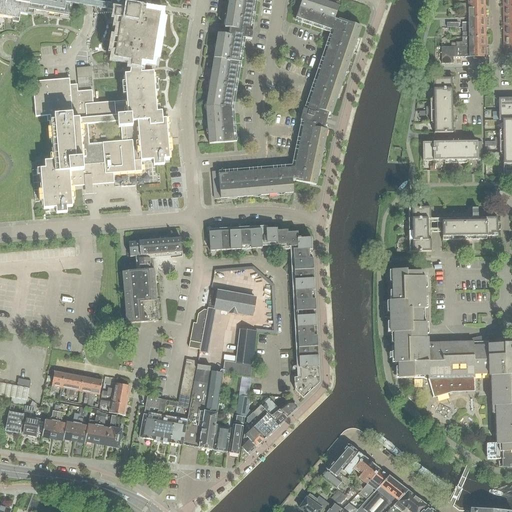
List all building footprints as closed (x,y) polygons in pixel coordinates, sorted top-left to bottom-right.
[(0,0),(0,16),(19,20),(20,14),(27,16),(28,9),(67,16),(70,3),(70,0),(0,0)] [(111,0),(111,4),(90,1),(85,0),(70,0),(70,3),(91,7),(110,11),(115,12),(114,19),(121,20),(114,59),(127,61),(131,62),(130,67),(130,71),(129,74),(141,74),(141,71),(142,69),(143,64),(153,66),(158,35),(161,13),(144,10),(145,6),(145,3),(150,4),(151,0),(111,0)] [(209,112),(206,112),(208,128),(211,127),(211,136),(208,136),(209,144),(234,142),(237,142),(237,140),(236,136),(236,134),(235,126),(235,124),(234,108),(236,93),(237,90),(238,83),(238,81),(240,69),(241,67),(244,43),(245,39),(251,40),(253,32),(252,32),(253,28),(254,16),(255,14),(257,2),(257,0),(229,0),(227,12),(226,20),(225,24),(223,35),(218,34),(216,42),(219,43),(218,51),(215,51),(214,59),(217,59),(216,63),(213,62),(211,78),(213,78),(212,87),(209,86),(207,101),(210,102),(209,112)] [(218,172),(212,172),(214,199),(229,198),(228,195),(237,195),(237,198),(252,196),(252,193),(261,193),(261,196),(276,194),(276,191),(284,191),(285,194),(293,193),(292,182),(292,179),(296,180),(296,181),(310,184),(316,186),(317,177),(314,177),(316,169),(319,169),(322,154),(319,153),(321,145),(324,146),(327,130),(324,130),(328,114),(331,115),(336,100),(333,99),(336,91),(339,92),(344,77),(341,76),(344,68),(347,69),(352,54),(349,53),(352,45),(354,46),(357,38),(354,37),(355,34),(358,35),(361,27),(355,25),(338,19),(337,22),(334,21),(338,7),(331,4),(330,7),(326,6),(327,3),(319,0),(318,3),(310,0),(301,0),(296,18),(295,21),(297,22),(300,23),(302,23),(303,24),(311,26),(312,27),(321,30),(323,31),(329,33),(330,33),(329,36),(304,109),(303,109),(300,121),(301,121),(297,140),(292,165),(224,171),(221,171),(218,171),(218,172)] [(484,0),(468,0),(469,4),(459,4),(459,8),(485,8),(484,0)] [(511,0),(502,0),(503,8),(511,7),(511,0)] [(511,7),(503,8),(503,18),(511,17),(511,7)] [(485,8),(459,8),(459,14),(469,14),(469,18),(485,18),(485,8)] [(511,17),(503,18),(503,28),(511,27),(511,17)] [(485,18),(469,18),(469,23),(462,23),(462,28),(485,28),(485,18)] [(504,37),(511,37),(511,27),(503,28),(504,37)] [(462,28),(462,37),(485,37),(485,28),(462,28)] [(456,43),(456,48),(485,47),(485,37),(462,37),(462,43),(456,43)] [(485,47),(456,48),(451,48),(441,48),(441,64),(454,64),(454,58),(472,57),(481,57),(485,57),(485,56),(486,55),(486,52),(485,51),(485,47)] [(90,67),(88,68),(77,69),(78,88),(92,87),(92,80),(90,67)] [(168,140),(168,139),(166,119),(162,119),(162,112),(157,112),(153,73),(141,74),(129,74),(124,75),(127,101),(93,104),(92,91),(83,91),(70,92),(69,79),(58,80),(32,82),(34,109),(35,117),(47,116),(47,122),(50,121),(52,140),(54,161),(44,162),(45,169),(40,169),(42,201),(43,210),(50,209),(55,209),(56,214),(58,214),(67,213),(66,208),(72,207),(70,187),(81,186),(99,185),(106,184),(114,183),(113,174),(118,173),(131,172),(142,171),(141,162),(153,161),(153,166),(156,166),(164,165),(164,160),(169,159),(168,146),(168,140)] [(434,122),(434,133),(452,133),(451,78),(451,74),(433,74),(433,79),(433,100),(430,100),(430,107),(426,107),(426,116),(430,116),(430,123),(434,122)] [(503,175),(511,174),(511,98),(498,99),(499,121),(502,121),(502,131),(499,131),(499,138),(495,138),(495,146),(499,146),(499,153),(503,153),(503,175)] [(477,160),(481,160),(482,160),(481,142),(477,142),(422,143),(422,161),(444,161),(444,165),(451,164),(451,169),(459,168),(459,164),(466,164),(466,161),(477,160)] [(430,208),(408,208),(408,219),(408,230),(408,241),(409,252),(426,252),(431,252),(431,241),(430,234),(430,233),(430,230),(430,223),(430,219),(430,208)] [(472,218),(442,219),(442,232),(442,234),(442,241),(486,240),(486,237),(497,236),(497,218),(486,218),(483,218),(483,214),(481,214),(481,212),(477,212),(477,208),(472,209),(472,218)] [(442,232),(442,219),(437,219),(430,219),(430,223),(430,230),(430,233),(437,232),(442,232)] [(266,226),(263,227),(263,230),(264,246),(274,246),(274,249),(284,248),(284,250),(289,250),(290,250),(293,312),(294,314),(315,313),(315,311),(311,238),(300,239),(300,238),(298,238),(297,232),(291,233),(289,233),(287,233),(287,231),(281,231),(279,231),(277,231),(277,229),(271,229),(268,229),(268,226),(266,226)] [(210,230),(209,230),(209,231),(209,232),(209,233),(210,252),(256,249),(262,249),(262,247),(264,246),(263,230),(263,227),(261,227),(254,227),(212,230),(210,230)] [(134,271),(122,272),(127,324),(131,324),(140,323),(158,322),(156,299),(154,270),(153,270),(152,259),(171,257),(182,256),(182,253),(181,239),(170,240),(170,238),(149,239),(149,241),(129,243),(130,257),(133,257),(134,271)] [(392,301),(389,301),(390,334),(393,333),(394,363),(412,362),(412,344),(427,344),(427,338),(425,339),(425,323),(422,323),(421,310),(425,309),(424,278),(420,278),(420,272),(406,272),(406,271),(392,271),(392,301)] [(254,299),(218,292),(215,310),(215,311),(216,311),(228,313),(228,314),(237,316),(237,315),(251,317),(254,299)] [(199,350),(199,353),(208,354),(216,311),(215,311),(215,310),(207,308),(207,311),(207,312),(204,325),(203,331),(202,338),(200,344),(199,350)] [(204,310),(198,314),(196,324),(204,325),(207,312),(207,311),(204,310)] [(297,378),(294,378),(295,391),(303,399),(314,389),(314,388),(313,378),(319,377),(316,315),(315,313),(294,314),(294,317),(297,378)] [(203,331),(204,325),(196,324),(193,323),(192,329),(203,331)] [(191,336),(202,338),(203,331),(192,329),(191,336)] [(222,373),(223,374),(250,378),(252,366),(257,332),(239,329),(235,363),(224,361),(222,373)] [(200,344),(202,338),(191,336),(189,342),(200,344)] [(199,350),(200,344),(189,342),(188,348),(199,350)] [(412,362),(394,363),(394,364),(398,364),(398,379),(413,378),(413,376),(428,376),(428,379),(434,397),(432,398),(451,393),(474,392),(474,378),(474,374),(489,374),(489,376),(491,376),(492,407),(495,407),(496,444),(493,444),(493,460),(498,460),(498,467),(506,467),(511,467),(511,466),(511,343),(503,344),(501,344),(488,345),(488,343),(473,343),(456,344),(450,344),(450,343),(432,344),(427,344),(412,344),(412,362)] [(198,362),(195,361),(186,360),(185,366),(197,368),(197,365),(198,362)] [(186,446),(187,447),(188,447),(188,446),(193,447),(193,448),(194,448),(195,448),(199,448),(200,443),(204,411),(205,411),(210,375),(211,372),(210,372),(210,367),(197,365),(197,367),(197,368),(192,392),(191,397),(191,400),(189,408),(189,409),(186,423),(187,423),(183,440),(182,445),(186,446)] [(54,371),(53,376),(50,392),(55,393),(56,388),(61,389),(64,373),(57,372),(57,373),(55,372),(55,371),(54,371)] [(223,374),(222,373),(211,372),(210,375),(205,411),(217,413),(223,374)] [(64,373),(61,389),(67,390),(66,395),(67,395),(70,396),(73,375),(73,376),(71,375),(71,374),(64,373)] [(73,375),(70,396),(72,396),(74,397),(75,391),(80,392),(83,377),(76,375),(76,376),(73,376),(74,375),(73,375)] [(83,377),(80,392),(85,394),(83,404),(87,405),(88,400),(92,379),(92,378),(92,379),(90,379),(90,378),(83,377)] [(0,394),(27,400),(31,381),(18,379),(16,388),(0,384),(0,394)] [(99,396),(101,385),(102,380),(95,379),(95,380),(92,380),(93,379),(92,379),(88,400),(87,405),(92,406),(94,395),(99,396)] [(107,392),(128,396),(127,396),(127,393),(128,394),(130,387),(129,387),(129,386),(115,384),(113,389),(108,388),(107,392)] [(191,397),(192,392),(192,391),(181,389),(179,395),(191,397)] [(102,392),(101,396),(111,398),(111,403),(125,406),(125,405),(126,405),(127,399),(126,399),(127,396),(128,396),(107,392),(102,392)] [(178,403),(177,406),(177,407),(189,409),(189,408),(191,400),(191,397),(179,395),(178,403)] [(144,411),(139,438),(143,439),(152,441),(152,440),(157,417),(148,415),(150,408),(158,410),(160,399),(153,398),(147,397),(146,401),(146,402),(147,402),(146,406),(145,406),(144,411)] [(247,398),(239,397),(236,416),(244,418),(247,398)] [(158,410),(158,412),(164,413),(166,401),(160,399),(158,410)] [(261,406),(279,425),(287,418),(277,407),(269,399),(261,406)] [(100,401),(100,405),(102,405),(108,406),(108,407),(110,407),(109,413),(117,415),(118,415),(123,416),(123,415),(124,415),(126,408),(125,408),(125,406),(111,403),(100,401)] [(297,408),(294,403),(287,403),(287,404),(284,401),(277,407),(287,418),(294,411),(293,411),(296,409),(297,408)] [(24,415),(23,415),(12,413),(12,411),(13,411),(14,405),(11,405),(10,410),(9,409),(9,413),(5,431),(6,431),(5,434),(8,435),(9,435),(12,435),(13,433),(20,434),(22,422),(24,415)] [(279,425),(261,406),(253,414),(271,433),(279,425)] [(25,407),(24,412),(23,415),(24,415),(22,422),(25,423),(23,434),(24,435),(25,434),(27,435),(28,435),(28,436),(34,437),(35,437),(36,437),(36,432),(39,420),(32,418),(34,409),(25,407)] [(85,443),(88,424),(88,423),(82,422),(85,409),(80,408),(79,412),(80,412),(74,442),(74,441),(77,442),(77,443),(84,444),(84,443),(85,443)] [(211,450),(211,451),(211,450),(218,414),(217,414),(217,413),(205,411),(204,411),(199,448),(209,450),(211,450)] [(53,440),(53,439),(58,413),(54,412),(52,412),(51,421),(45,420),(42,437),(42,438),(49,439),(50,438),(52,439),(52,440),(53,440)] [(67,422),(66,424),(63,441),(64,441),(64,440),(71,441),(71,440),(74,441),(74,442),(80,412),(79,412),(79,415),(74,414),(73,420),(73,419),(72,423),(67,422)] [(94,425),(88,424),(85,443),(86,443),(86,442),(92,444),(93,443),(95,443),(95,444),(101,413),(96,412),(94,425)] [(63,441),(66,424),(61,423),(62,419),(61,419),(62,413),(58,413),(53,439),(55,439),(55,440),(63,442),(63,441)] [(106,414),(101,413),(95,444),(96,444),(96,443),(99,444),(98,445),(106,446),(106,445),(109,428),(104,427),(105,424),(104,424),(106,414)] [(227,453),(233,414),(227,413),(225,428),(217,427),(214,446),(213,451),(227,453)] [(271,433),(253,414),(248,418),(247,418),(246,422),(252,429),(264,440),(267,437),(265,436),(267,434),(268,435),(271,433)] [(115,425),(116,417),(112,416),(109,428),(106,445),(110,446),(109,447),(118,448),(121,432),(120,431),(114,430),(115,425)] [(243,424),(244,418),(236,416),(235,416),(234,423),(243,424)] [(174,420),(157,417),(152,440),(169,443),(174,420)] [(179,445),(182,445),(183,440),(187,423),(186,423),(174,420),(169,443),(169,444),(179,445)] [(239,450),(243,427),(233,425),(229,448),(229,453),(232,454),(239,455),(239,450)] [(264,440),(252,429),(245,436),(249,440),(256,447),(264,440)] [(385,435),(379,443),(403,461),(409,453),(385,435)] [(248,455),(256,447),(249,440),(241,448),(248,455)] [(336,478),(339,474),(342,471),(357,452),(350,446),(349,446),(346,446),(346,447),(326,470),(336,478)] [(349,476),(355,468),(363,457),(357,452),(342,471),(349,476)] [(366,485),(370,480),(379,470),(363,457),(355,468),(361,474),(358,478),(366,485)] [(441,491),(447,483),(424,465),(417,473),(441,491)] [(326,470),(320,477),(324,480),(336,490),(342,482),(346,486),(349,483),(346,480),(339,474),(336,478),(326,470)] [(367,499),(379,487),(388,477),(379,470),(370,480),(366,485),(359,493),(358,494),(367,499)] [(408,492),(388,477),(379,487),(367,499),(355,511),(388,511),(398,502),(408,492)] [(151,485),(147,490),(157,496),(160,491),(151,485)] [(335,502),(342,494),(338,491),(331,499),(335,502)] [(421,511),(427,506),(408,492),(398,502),(388,511),(421,511)] [(317,499),(313,497),(309,494),(299,508),(304,511),(326,511),(331,506),(318,497),(317,499)] [(342,494),(335,502),(331,506),(326,511),(341,511),(342,510),(338,507),(345,496),(342,494)]
